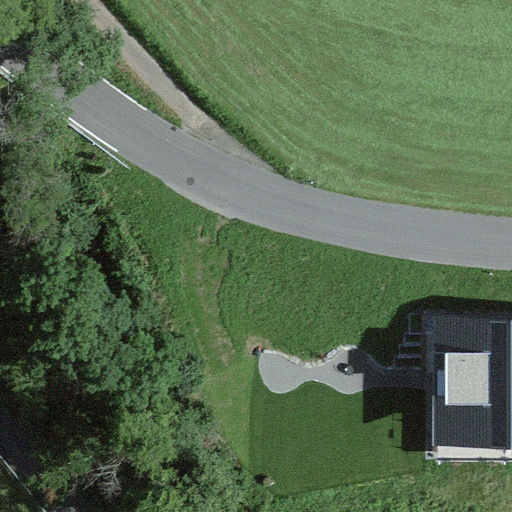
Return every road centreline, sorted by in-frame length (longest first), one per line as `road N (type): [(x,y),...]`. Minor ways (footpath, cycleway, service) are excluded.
road 1 (unclassified): [(511,243),(393,230),(242,194),(135,132),(0,35)]
road 2 (track): [(242,194),(209,136),(86,0)]
